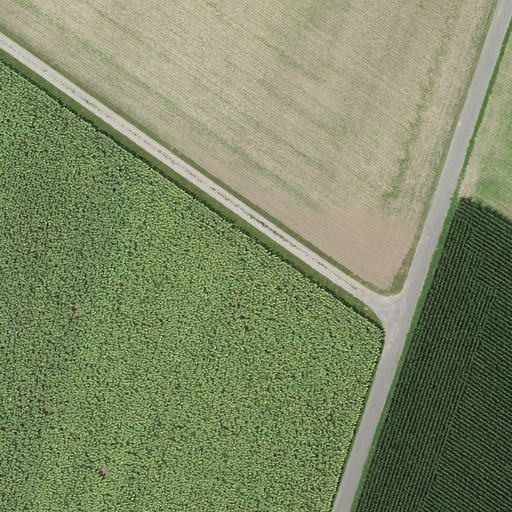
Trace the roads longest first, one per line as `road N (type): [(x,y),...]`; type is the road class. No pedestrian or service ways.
road 1 (unclassified): [(509,0),(343,511)]
road 2 (track): [(0,37),(404,320)]
